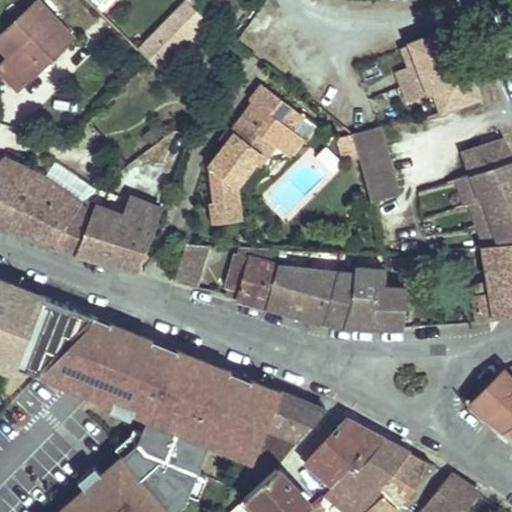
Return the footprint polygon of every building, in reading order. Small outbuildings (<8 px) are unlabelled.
[(175,53),(206,20),(185,0),(154,32),(175,53)] [(192,0),(185,0),(206,20),(210,17),(192,0)] [(42,66),(36,59),(66,31),(38,1),(0,35),(0,46),(9,57),(0,65),(0,70),(18,89),(42,66)] [(411,44),(418,63),(409,67),(396,71),(408,101),(434,92),(442,111),(479,97),(453,27),(411,44)] [(42,66),(72,38),(66,31),(36,59),(42,66)] [(138,48),(159,69),(175,53),(154,32),(138,48)] [(409,67),(418,63),(411,44),(401,47),(409,67)] [(212,202),(214,223),(240,220),(236,186),(254,162),(258,165),(274,144),(278,147),(292,129),(288,126),(298,112),(263,85),(251,101),(254,103),(233,130),(236,132),(227,144),(209,166),(214,201),(212,202)] [(292,129),(278,147),(287,154),(288,155),(312,124),(298,112),(288,126),(292,129)] [(371,201),(399,194),(381,126),(353,133),(359,157),(371,201)] [(157,127),(145,135),(151,143),(162,134),(157,127)] [(227,144),(236,132),(233,130),(231,129),(222,140),(227,144)] [(359,157),(353,133),(338,137),(344,161),(359,157)] [(487,222),(495,245),(511,242),(511,158),(502,140),(464,152),(472,173),(466,175),(475,201),(479,199),(487,222)] [(43,177),(3,158),(0,161),(0,221),(54,246),(81,203),(77,200),(43,177)] [(77,200),(88,185),(54,162),(43,177),(77,200)] [(466,175),(458,178),(466,204),(471,202),(475,201),(466,175)] [(122,215),(83,201),(81,203),(54,246),(139,270),(162,209),(129,197),(122,215)] [(475,201),(471,202),(478,224),(487,222),(479,199),(475,201)] [(487,222),(478,224),(486,246),(495,245),(487,222)] [(474,296),(478,321),(511,311),(511,242),(495,245),(486,246),(483,246),(491,294),(474,296)] [(186,243),(174,280),(195,286),(208,245),(186,243)] [(237,253),(277,264),(280,250),(239,247),(237,253)] [(239,289),(236,298),(266,306),(277,264),(237,253),(228,285),(239,289)] [(415,268),(415,267),(414,256),(401,257),(402,269),(409,269),(415,268)] [(402,269),(401,257),(390,258),(391,270),(402,269)] [(266,306),(323,322),(324,319),(338,271),(277,264),(266,306)] [(386,269),(355,267),(355,272),(353,293),(345,324),(345,326),(403,327),(407,288),(384,286),(381,283),(385,279),(386,269)] [(353,293),(355,272),(338,271),(324,319),(345,324),(353,293)] [(0,353),(2,349),(18,355),(46,366),(85,327),(90,321),(83,315),(75,308),(3,280),(0,288),(0,353)] [(228,285),(225,295),(236,298),(239,289),(228,285)] [(75,308),(83,315),(90,321),(95,317),(75,308)] [(90,321),(85,327),(101,343),(104,339),(111,322),(96,316),(95,317),(90,321)] [(160,342),(140,334),(111,322),(104,339),(101,343),(85,327),(46,366),(38,374),(111,403),(133,411),(135,406),(149,412),(141,431),(152,436),(146,450),(143,447),(128,460),(123,454),(101,473),(85,487),(56,511),(174,511),(186,502),(189,493),(199,471),(211,442),(205,439),(209,430),(258,450),(267,427),(281,391),(251,379),(248,386),(228,378),(231,370),(199,358),(191,363),(157,349),(160,342)] [(199,358),(160,342),(157,349),(191,363),(199,358)] [(18,355),(2,349),(0,353),(0,365),(12,371),(14,365),(18,355)] [(46,366),(18,355),(14,365),(38,374),(46,366)] [(231,370),(228,378),(248,386),(251,379),(231,370)] [(508,375),(503,370),(497,376),(502,381),(508,375)] [(470,403),(504,430),(511,424),(511,378),(508,375),(502,381),(503,382),(497,389),(490,382),(470,403)] [(503,382),(502,381),(497,376),(490,382),(497,389),(503,382)] [(281,391),(267,427),(300,440),(326,409),(281,391)] [(133,411),(111,403),(109,409),(130,418),(133,411)] [(357,469),(383,438),(346,418),(306,461),(333,484),(352,465),(357,469)] [(123,454),(128,460),(143,447),(146,450),(152,436),(141,431),(132,427),(129,435),(116,446),(123,454)] [(258,450),(209,430),(205,439),(211,442),(254,460),(258,450)] [(379,488),(409,451),(383,438),(357,469),(352,465),(333,484),(363,510),(383,491),(379,488)] [(393,511),(432,464),(409,451),(379,488),(383,491),(363,510),(361,511),(393,511)] [(85,487),(101,473),(95,465),(78,480),(85,487)] [(276,469),(310,505),(314,502),(280,465),(276,469)] [(256,511),(260,509),(261,511),(303,511),(310,505),(276,469),(270,474),(243,499),(255,511),(256,511)] [(199,497),(208,474),(199,471),(189,493),(199,497)] [(458,511),(476,491),(450,473),(432,495),(452,511),(458,511)] [(333,484),(324,493),(346,511),(361,511),(363,510),(333,484)] [(452,511),(432,495),(424,504),(432,511),(430,511),(452,511)]
